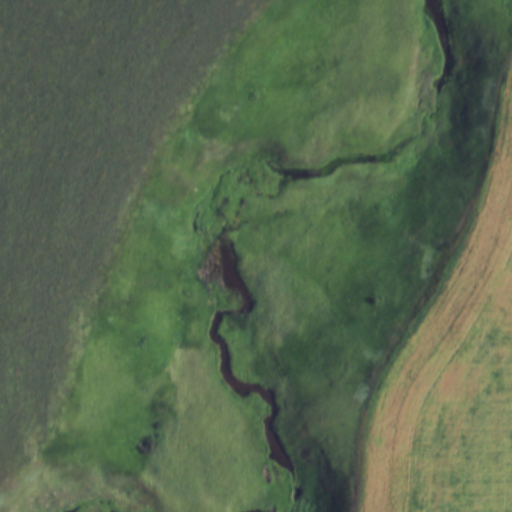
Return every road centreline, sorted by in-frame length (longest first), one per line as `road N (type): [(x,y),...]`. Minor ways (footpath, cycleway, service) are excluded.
road 1 (track): [(0,490),(61,432),(113,432),(140,419),(160,395),(173,376),(200,243),(221,215),(237,214),(263,234),(412,376),(437,387),(511,361)]
road 2 (track): [(267,0),(142,190),(61,432)]
